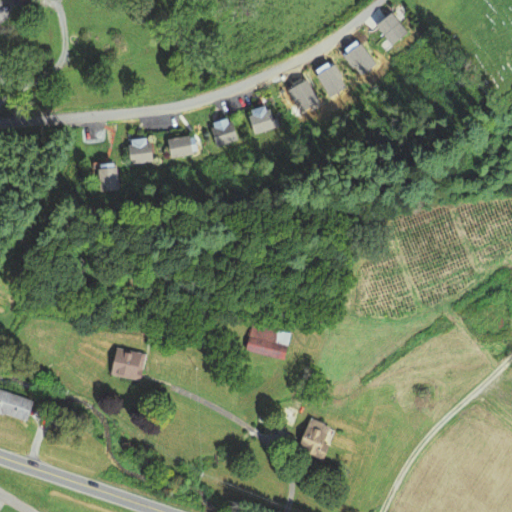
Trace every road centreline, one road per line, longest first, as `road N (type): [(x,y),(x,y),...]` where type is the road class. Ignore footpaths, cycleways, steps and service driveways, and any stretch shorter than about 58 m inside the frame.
road 1 (residential): [(0,120),(159,109),(214,95),(318,49),(379,0)]
road 2 (track): [(380,511),(419,444),(511,356)]
road 3 (primary): [(164,511),(0,455)]
